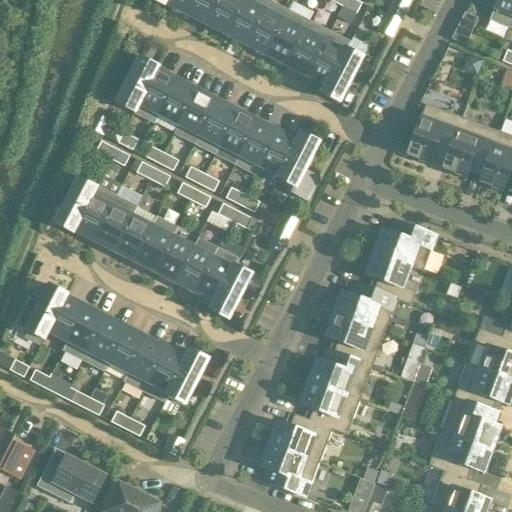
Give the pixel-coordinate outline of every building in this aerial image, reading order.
[(166,3),(185,13),(192,0),(166,0),(163,6),(164,7),(166,3)] [(192,0),(185,13),(206,24),(217,0),(192,0)] [(217,0),(206,24),(226,34),(243,0),(217,0)] [(243,0),(226,34),(246,45),(268,2),(265,0),(243,0)] [(353,0),(346,0),(342,7),(356,15),(362,4),(353,0)] [(401,17),(403,13),(408,3),(402,0),(396,0),(390,12),(401,17)] [(509,28),(511,20),(511,0),(497,0),(489,20),(509,28)] [(246,45),(267,55),(289,12),(268,2),(246,45)] [(267,55),(287,65),(309,22),(289,12),(267,55)] [(391,37),(398,22),(388,17),(380,31),(391,37)] [(309,22),(287,65),(307,76),(329,33),(309,22)] [(480,37),(471,33),(457,28),(452,39),(475,49),(480,37)] [(307,76),(327,86),(349,43),(329,33),(307,76)] [(327,86),(322,95),(339,104),(363,58),(347,49),(350,44),(349,43),(327,86)] [(511,65),(511,53),(507,52),(503,62),(511,65)] [(117,105),(134,113),(158,67),(141,58),(117,105)] [(159,67),(158,67),(134,113),(155,124),(160,115),(159,114),(177,81),(157,71),(159,67)] [(197,91),(177,81),(159,114),(160,115),(180,125),(197,91)] [(197,91),(180,125),(175,134),(194,144),(199,135),(200,135),(217,102),(197,91)] [(237,112),(217,102),(200,135),(199,135),(194,144),(216,155),(221,146),(220,146),(237,112)] [(444,170),(463,119),(426,105),(406,156),(419,161),(430,165),(435,152),(447,157),(443,170),(444,170)] [(258,122),(237,112),(220,146),(221,146),(240,156),(258,122)] [(480,183),(499,132),(463,119),(444,170),(455,174),(467,178),(471,166),(484,170),(479,183),(480,183)] [(257,176),(261,167),(278,133),(258,122),(240,156),(235,165),(257,176)] [(118,144),(124,133),(110,126),(104,137),(118,144)] [(511,137),(499,132),(480,183),(492,188),(492,187),(503,192),(507,179),(511,180),(511,137)] [(124,133),(118,144),(133,151),(138,141),(124,133)] [(261,167),(280,177),(281,177),(298,143),(297,143),(278,133),(261,167)] [(302,134),(297,143),(298,143),(281,177),(280,177),(278,180),(296,189),(320,143),(302,134)] [(110,160),(116,150),(101,142),(96,153),(110,160)] [(159,165),(164,154),(150,147),(145,158),(159,165)] [(130,157),(116,150),(110,160),(124,168),(130,157)] [(179,162),(164,154),(159,165),(173,172),(179,162)] [(151,181),(156,170),(142,163),(136,174),(151,181)] [(199,186),(205,175),(191,168),(185,179),(199,186)] [(170,178),(156,170),(151,181),(165,188),(170,178)] [(219,182),(205,175),(199,186),(214,193),(219,182)] [(72,234),(96,187),(79,179),(55,225),(72,234)] [(191,202),(197,191),(183,184),(177,195),(191,202)] [(94,241),(117,198),(96,187),(72,234),(73,234),(75,231),(94,241)] [(240,207),(245,196),(231,189),(226,199),(240,207)] [(211,199),(197,191),(191,202),(205,209),(211,199)] [(260,203),(245,196),(240,207),(254,214),(260,203)] [(115,251),(137,208),(117,198),(94,241),(115,251)] [(232,223),(237,212),(223,205),(218,215),(232,223)] [(135,261),(157,218),(156,218),(152,227),(133,218),(138,208),(137,208),(115,251),(135,261)] [(252,219),(237,212),(232,223),(246,230),(252,219)] [(280,227),(290,232),(298,218),(287,213),(280,227)] [(155,272),(177,229),(157,218),(135,261),(155,272)] [(374,253),(424,272),(437,237),(399,223),(395,235),(384,231),(382,230),(374,253)] [(176,282),(193,249),(173,239),(178,229),(177,229),(155,272),(176,282)] [(277,232),(270,247),(280,252),(288,238),(277,232)] [(193,249),(176,282),(196,293),(218,250),(198,239),(193,249)] [(211,312),(238,260),(218,250),(196,293),(215,303),(211,312)] [(359,286),(412,306),(417,293),(403,288),(411,268),(423,273),(424,272),(374,253),(365,276),(367,277),(367,276),(378,280),(374,291),(359,285),(359,286)] [(238,260),(211,312),(228,321),(252,274),(236,266),(239,260),(238,260)] [(43,341),(67,294),(50,285),(26,332),(43,341)] [(412,306),(359,286),(355,297),(344,293),(342,292),(334,316),(385,334),(397,301),(412,307),(412,306)] [(67,294),(43,341),(44,341),(49,332),(68,341),(63,351),(64,351),(86,308),(66,298),(68,294),(67,294)] [(86,308),(64,351),(84,361),(106,318),(86,308)] [(385,334),(334,316),(325,338),(327,339),(338,343),(334,354),(372,368),(385,334)] [(106,318),(84,361),(104,372),(126,329),(106,318)] [(511,327),(511,329),(483,319),(479,331),(511,343),(511,327)] [(126,329),(104,372),(105,372),(110,363),(128,372),(124,382),(146,339),(126,329)] [(467,364),(466,365),(511,381),(511,343),(479,331),(474,344),(487,348),(480,369),(467,364)] [(146,339),(124,382),(145,393),(167,350),(146,339)] [(167,350),(145,393),(165,403),(192,351),(191,350),(186,360),(167,350)] [(192,351),(165,403),(166,403),(169,398),(185,406),(209,359),(192,351)] [(372,368),(334,354),(330,365),(319,361),(319,360),(317,360),(309,383),(360,402),(372,368)] [(10,371),(24,379),(29,368),(15,361),(10,371)] [(509,407),(511,397),(511,381),(466,365),(454,398),(492,413),(496,401),(507,405),(507,406),(509,407)] [(44,389),(50,378),(35,371),(30,382),(44,389)] [(50,378),(44,389),(58,396),(64,386),(50,378)] [(360,402),(309,383),(300,406),(302,407),(302,406),(313,410),(309,421),(294,415),(294,416),(347,436),(360,402)] [(416,419),(427,387),(416,383),(405,414),(416,419)] [(85,410),(90,399),(76,392),(70,403),(85,410)] [(441,432),(492,451),(501,428),(499,427),(499,428),(488,424),(492,413),(454,398),(441,432)] [(104,406),(90,399),(85,410),(99,417),(104,406)] [(125,430),(131,420),(117,413),(111,423),(125,430)] [(347,436),(294,416),(290,427),(279,423),(277,422),(269,444),(264,443),(319,464),(332,431),(347,436)] [(131,420),(125,430),(140,438),(145,427),(131,420)] [(15,437),(0,429),(0,470),(19,480),(34,452),(13,442),(15,437)] [(484,474),(492,451),(441,432),(429,466),(482,486),(482,485),(467,479),(471,469),(482,473),(482,474),(484,474)] [(165,451),(176,457),(183,442),(172,437),(165,451)] [(319,464),(264,443),(258,459),(263,461),(260,468),(262,469),(262,468),(273,472),(268,484),(306,498),(318,464),(319,465),(319,464)] [(92,503),(105,477),(103,476),(104,474),(81,462),(80,464),(67,457),(61,468),(49,461),(36,487),(70,504),(75,494),(92,503)] [(360,496),(383,504),(394,474),(370,466),(360,496)] [(443,472),(431,505),(448,511),(486,511),(490,501),(489,501),(478,497),(482,486),(429,466),(428,467),(443,472)] [(105,511),(155,511),(160,505),(145,497),(134,491),(134,492),(119,484),(105,511)] [(9,511),(18,494),(7,488),(0,502),(0,511),(1,511),(9,511)]
